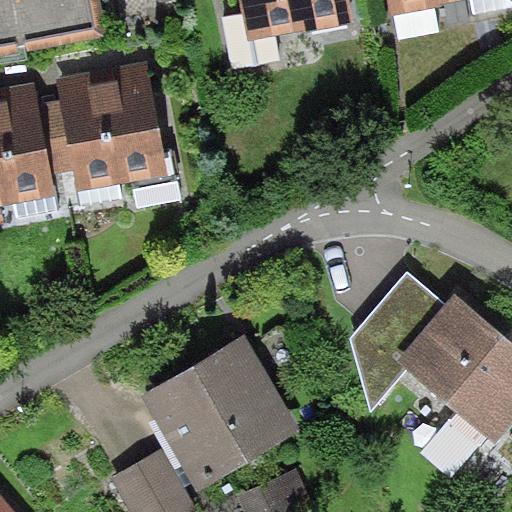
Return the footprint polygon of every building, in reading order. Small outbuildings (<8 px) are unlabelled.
[(0,0),(0,58),(109,37),(101,0),(0,0)] [(333,5),(332,0),(233,0),(238,22),(333,5)] [(143,61),(56,78),(61,103),(74,173),(79,194),(167,176),(143,61)] [(52,178),(38,107),(33,84),(0,90),(0,227),(6,227),(3,211),(56,201),(52,178)] [(74,173),(61,103),(38,107),(52,178),(74,173)] [(448,309),(410,277),(355,341),(371,412),(404,373),(493,449),(511,426),(511,341),(459,297),(448,309)] [(141,404),(195,494),(301,431),(247,341),(141,404)] [(163,449),(111,479),(129,511),(196,511),(198,511),(163,449)] [(299,468),(239,498),(245,511),(313,511),(319,509),(299,468)] [(0,511),(12,511),(0,498),(0,511)]
